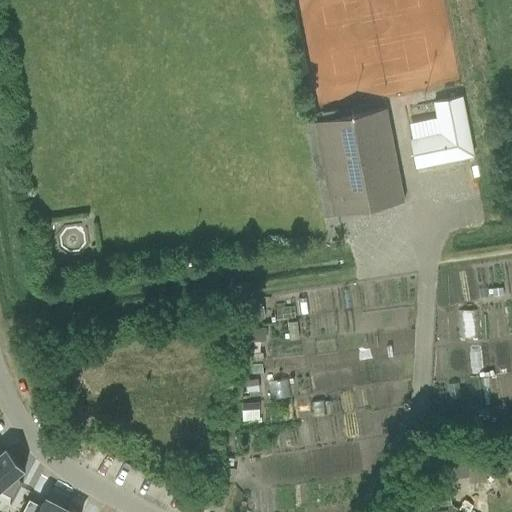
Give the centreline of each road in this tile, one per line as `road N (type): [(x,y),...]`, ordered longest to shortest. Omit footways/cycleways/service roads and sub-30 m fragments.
road 1 (track): [(0,321),(429,264)]
road 2 (residential): [(164,511),(59,451),(28,420),(0,358)]
